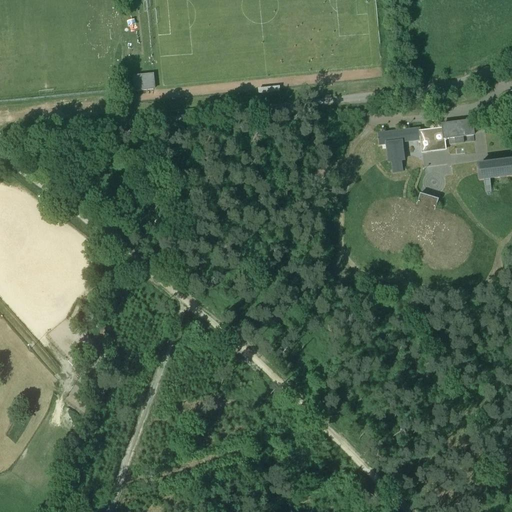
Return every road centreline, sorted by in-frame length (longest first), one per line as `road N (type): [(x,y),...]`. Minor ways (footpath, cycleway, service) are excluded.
road 1 (unknown): [(0,149),(266,343),(433,511)]
road 2 (track): [(417,511),(316,408),(175,295)]
road 3 (track): [(109,511),(175,295)]
road 4 (track): [(175,295),(0,156)]
